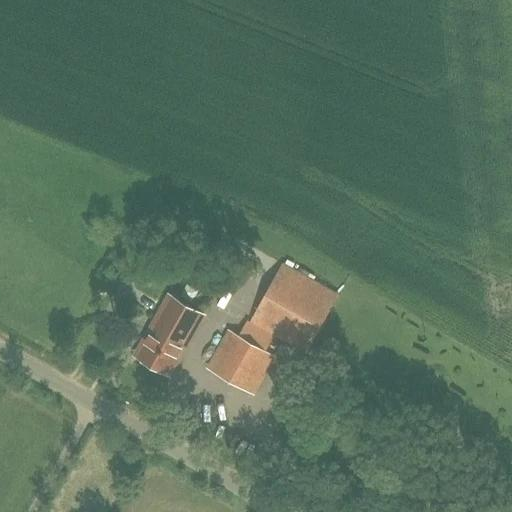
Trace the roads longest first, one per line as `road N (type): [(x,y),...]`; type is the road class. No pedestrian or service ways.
road 1 (unclassified): [(280,511),(92,405)]
road 2 (unclassified): [(30,511),(92,405)]
